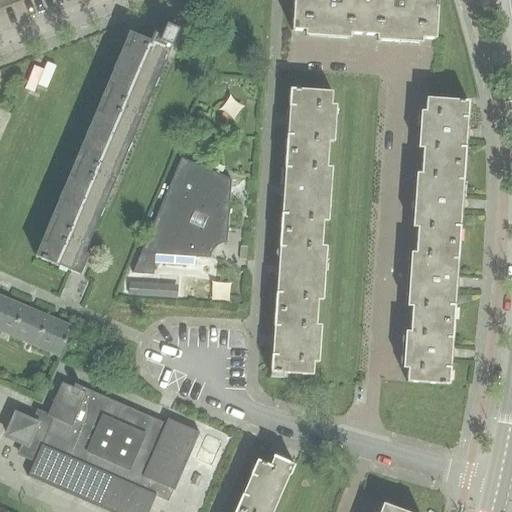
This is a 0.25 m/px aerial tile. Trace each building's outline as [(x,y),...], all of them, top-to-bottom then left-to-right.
[(293,0),(291,32),(363,36),(364,0),(293,0)] [(364,0),(363,36),(435,41),(437,0),(364,0)] [(128,34),(34,257),(69,272),(79,277),(88,257),(83,255),(85,250),(166,57),(168,52),(169,52),(178,31),(179,28),(167,22),(161,36),(153,33),(149,43),(141,39),(128,34)] [(284,161),(327,164),(332,93),(289,90),(284,161)] [(426,100),(421,171),(463,174),(468,103),(426,100)] [(224,245),(227,245),(231,181),(181,159),(132,274),(153,276),(154,264),(194,267),(194,258),(209,260),(210,257),(210,255),(211,254),(212,252),(214,250),(215,249),(217,247),(218,246),(220,246),(222,245),(224,245)] [(279,232),(322,235),(327,164),(284,161),(279,232)] [(421,171),(416,242),(458,245),(463,174),(421,171)] [(275,303),(317,306),(322,235),(279,232),(275,303)] [(416,242),(411,313),(453,316),(458,245),(416,242)] [(130,284),(129,298),(168,300),(169,286),(130,284)] [(0,300),(0,333),(5,335),(16,308),(0,300)] [(270,374),(312,377),(317,306),(275,303),(270,374)] [(16,308),(5,335),(9,337),(26,344),(37,316),(16,308)] [(411,313),(406,383),(448,386),(453,316),(411,313)] [(37,316),(26,344),(34,347),(47,353),(59,326),(37,316)] [(3,339),(0,346),(0,370),(12,375),(24,348),(3,339)] [(24,348),(12,375),(34,385),(46,357),(24,348)] [(168,503),(173,491),(174,492),(199,434),(167,420),(165,425),(74,386),(73,389),(61,384),(42,428),(15,416),(6,437),(23,444),(19,455),(34,462),(27,478),(104,511),(148,511),(155,497),(168,503)] [(273,511),(289,477),(294,467),(274,458),(269,468),(256,462),(234,511),(273,511)]
